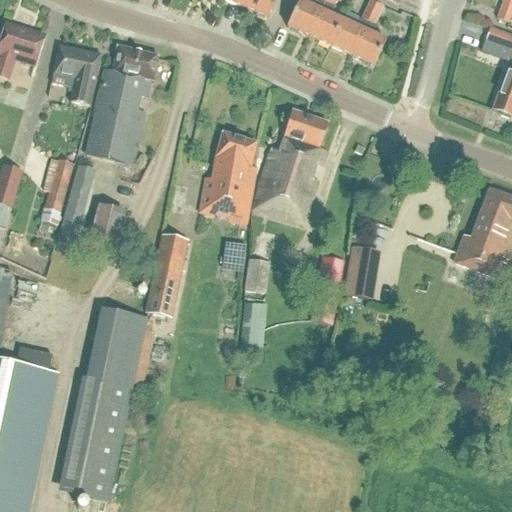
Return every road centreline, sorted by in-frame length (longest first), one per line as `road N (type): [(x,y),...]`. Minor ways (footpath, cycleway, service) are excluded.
road 1 (tertiary): [(409,132),(229,51),(65,0)]
road 2 (residential): [(409,132),(447,0)]
